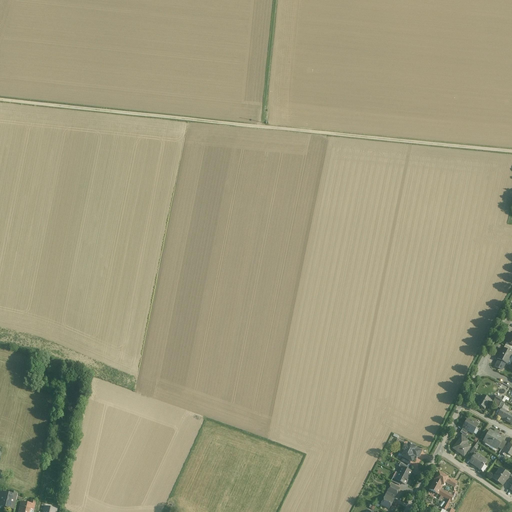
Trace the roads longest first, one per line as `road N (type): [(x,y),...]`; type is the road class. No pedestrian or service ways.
road 1 (track): [(0,97),(263,126)]
road 2 (track): [(263,126),(511,152)]
road 3 (track): [(276,0),(263,126)]
